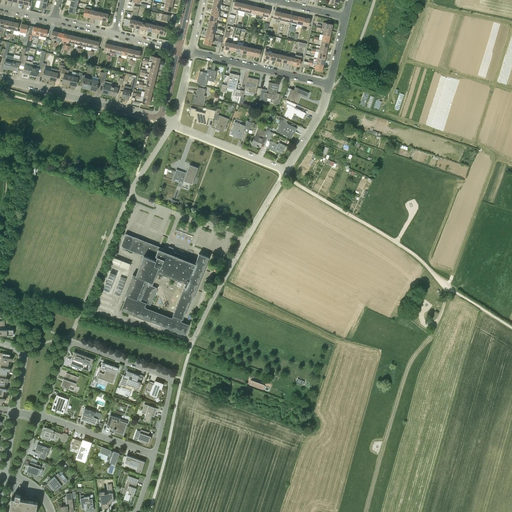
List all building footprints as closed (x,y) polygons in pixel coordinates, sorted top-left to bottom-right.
[(317,27),(321,28),(322,22),(313,20),(312,26),(317,27)] [(27,44),(29,35),(26,34),(28,25),(21,24),(19,34),(25,35),(24,43),(27,44)] [(34,27),(32,34),(32,35),(29,34),(29,35),(27,44),(26,47),(30,48),(32,37),(39,38),(39,36),(41,27),(37,26),(37,27),(34,27)] [(39,36),(46,37),(48,30),(45,29),(45,28),(41,27),(39,36)] [(58,32),(57,40),(56,43),(55,47),(58,48),(59,40),(63,41),(64,34),(58,32)] [(224,49),(230,50),(232,43),(225,41),(224,49)] [(3,68),(10,69),(13,58),(7,56),(8,50),(5,49),(3,58),(6,59),(3,68)] [(39,67),(42,68),(43,63),(45,57),(46,52),(42,51),(41,54),(42,55),(39,65),(33,64),(30,74),(37,76),(39,67)] [(91,51),(90,55),(89,62),(97,64),(97,62),(92,61),(94,52),(91,51)] [(13,58),(10,69),(17,71),(20,62),(22,63),(24,55),(21,54),(20,56),(14,54),(13,58)] [(30,74),(33,64),(33,63),(26,61),(27,56),(24,55),(22,63),(25,64),(23,72),(30,74)] [(58,72),(61,73),(62,68),(63,65),(64,63),(61,62),(60,65),(59,70),(52,68),(51,71),(49,79),(56,81),(58,72)] [(49,79),(51,71),(45,69),(46,67),(45,67),(46,64),(43,63),(42,68),(40,74),(43,75),(42,77),(49,79)] [(69,84),(71,76),(68,75),(69,71),(66,70),(66,69),(62,68),(61,73),(64,74),(62,82),(69,84)] [(204,79),(214,82),(217,71),(208,69),(207,73),(200,71),(197,84),(203,85),(204,79)] [(81,80),(82,74),(83,73),(79,72),(79,73),(76,73),(75,76),(71,76),(69,84),(76,86),(78,79),(81,80)] [(241,90),(236,89),(239,75),(230,73),(227,85),(223,84),(221,91),(226,92),(227,88),(234,90),(233,95),(240,96),(241,90)] [(81,87),(89,89),(91,79),(85,78),(85,75),(82,74),(81,80),(80,84),(82,85),(81,87)] [(248,77),(245,89),(248,90),(248,92),(255,94),(258,81),(252,79),(252,78),(248,77)] [(96,91),(98,82),(99,81),(98,81),(91,79),(89,89),(96,91)] [(0,81),(0,88),(11,92),(13,85),(0,81)] [(279,85),(274,83),(269,82),(266,93),(261,92),(259,99),(263,100),(263,101),(266,102),(267,98),(270,99),(269,102),(273,103),(273,104),(277,105),(279,96),(276,95),(279,85)] [(102,93),(109,95),(111,86),(104,84),(102,93)] [(111,86),(109,95),(116,96),(119,86),(115,85),(115,86),(111,86)] [(194,103),(203,105),(206,96),(204,96),(206,89),(198,87),(194,103)] [(297,103),(300,96),(300,95),(306,98),(309,93),(295,87),(291,96),(289,94),(287,98),(297,103)] [(131,91),(124,89),(121,98),(128,100),(129,96),(131,91)] [(294,114),(300,117),(303,119),(306,113),(294,107),(296,104),(287,100),(286,103),(287,104),(286,107),(288,108),(284,116),(291,120),(294,114)] [(204,108),(203,111),(191,108),(189,116),(196,118),(194,123),(206,126),(208,118),(214,120),(215,114),(216,111),(204,108)] [(229,119),(220,116),(215,129),(216,129),(215,130),(219,132),(219,131),(223,132),(229,119)] [(248,133),(252,123),(251,122),(253,119),(250,117),(249,121),(248,121),(247,121),(245,126),(234,122),(229,134),(236,137),(242,139),(245,132),(248,133)] [(284,134),(283,135),(291,138),(296,128),(283,121),(278,131),(284,134)] [(266,131),(258,128),(252,144),(257,146),(257,144),(261,145),(264,138),(267,139),(270,131),(271,128),(267,127),(266,131)] [(278,144),(271,141),(267,148),(279,154),(280,151),(283,153),(286,146),(279,142),(278,144)] [(198,168),(189,165),(186,173),(176,169),(172,180),(179,182),(180,180),(183,181),(181,187),(188,189),(190,183),(192,184),(198,168)] [(184,226),(183,231),(192,234),(194,229),(184,226)] [(136,276),(133,275),(125,295),(127,296),(121,310),(185,335),(189,325),(181,322),(181,320),(182,320),(189,302),(191,303),(209,258),(199,254),(195,263),(166,252),(167,250),(126,234),(120,247),(144,256),(136,276)] [(128,270),(130,265),(112,258),(110,263),(128,270)] [(110,272),(103,289),(109,292),(116,275),(110,272)] [(120,276),(114,294),(119,296),(126,279),(120,276)] [(112,306),(114,303),(109,301),(106,301),(103,299),(103,305),(100,303),(100,301),(101,298),(98,297),(98,300),(96,305),(96,311),(100,313),(100,310),(102,310),(109,313),(107,317),(111,317),(115,309),(113,308),(112,306)] [(13,330),(4,330),(4,321),(0,321),(0,335),(13,336),(13,330)] [(0,362),(9,364),(9,361),(12,361),(12,358),(9,358),(10,354),(0,352),(0,356),(1,357),(0,361),(0,362)] [(92,364),(93,359),(84,355),(80,353),(79,354),(74,352),(72,358),(73,359),(70,366),(75,368),(75,366),(81,369),(83,363),(88,364),(88,371),(90,372),(92,364)] [(0,372),(7,374),(8,371),(10,371),(11,368),(10,368),(11,364),(9,364),(0,362),(0,372)] [(118,368),(103,362),(101,368),(106,369),(104,375),(99,373),(97,378),(113,383),(118,368)] [(136,374),(127,371),(125,375),(124,375),(121,384),(126,386),(127,384),(135,387),(134,389),(138,390),(143,378),(142,378),(143,376),(137,373),(136,374)] [(0,383),(5,384),(6,381),(8,381),(9,379),(8,379),(9,374),(7,374),(0,372),(0,383)] [(61,386),(62,386),(73,390),(78,377),(67,373),(64,379),(63,379),(61,386)] [(265,384),(251,379),(250,384),(263,389),(265,384)] [(156,396),(157,395),(159,388),(161,389),(163,384),(156,381),(155,384),(150,382),(146,392),(156,396)] [(52,409),(63,413),(68,399),(57,395),(52,409)] [(154,417),(156,413),(157,408),(144,404),(141,413),(154,417)] [(81,419),(97,425),(99,419),(87,415),(89,410),(85,409),(81,419)] [(111,430),(123,434),(127,423),(120,420),(121,419),(110,415),(107,424),(112,426),(111,428),(112,428),(111,430)] [(63,433),(63,434),(53,431),(54,431),(52,430),(46,428),(44,427),(43,429),(41,435),(42,435),(41,437),(43,438),(48,440),(48,439),(50,440),(51,439),(54,440),(56,436),(61,438),(61,440),(62,440),(64,441),(65,442),(66,441),(67,436),(68,435),(67,435),(64,434),(63,433)] [(149,443),(151,438),(149,437),(150,433),(141,430),(138,439),(141,440),(140,442),(145,444),(146,442),(149,443)] [(84,442),(75,439),(72,448),(75,449),(76,448),(81,450),(78,459),(84,461),(91,443),(85,441),(84,442)] [(37,444),(35,449),(36,450),(35,452),(40,454),(39,457),(45,459),(48,452),(47,451),(48,448),(37,444)] [(102,447),(100,453),(108,456),(107,459),(116,463),(119,454),(111,451),(111,450),(102,447)] [(136,470),(141,472),(144,462),(127,456),(124,462),(137,467),(136,470)] [(38,476),(38,475),(40,469),(39,469),(40,466),(30,462),(29,465),(26,472),(38,476)] [(55,491),(62,486),(66,483),(58,473),(48,482),(48,483),(46,484),(52,492),(54,490),(55,491)] [(133,496),(135,491),(136,488),(135,488),(138,479),(129,476),(122,493),(125,494),(123,498),(130,501),(132,496),(133,496)] [(111,501),(114,501),(113,493),(105,494),(105,492),(100,492),(102,508),(109,508),(109,503),(111,503),(111,501)] [(61,511),(70,511),(74,511),(72,493),(66,494),(67,506),(61,507),(61,511)] [(35,511),(38,502),(20,499),(21,495),(15,494),(15,498),(11,498),(9,511),(10,511),(35,511)] [(90,506),(93,505),(93,499),(89,499),(90,496),(84,497),(84,494),(80,495),(81,502),(82,509),(86,509),(85,510),(90,510),(90,506)]
